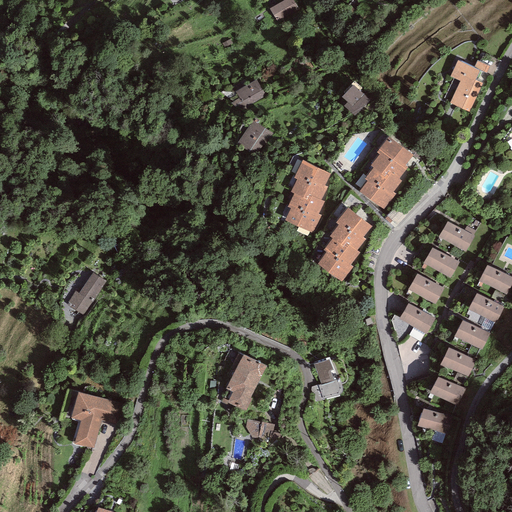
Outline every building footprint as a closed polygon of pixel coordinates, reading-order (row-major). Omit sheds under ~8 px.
[(293,0),(284,0),(269,9),(277,21),(299,9),(293,0)] [(474,68),(458,60),(450,77),(460,81),(449,103),(469,112),(483,83),(475,80),(480,71),(474,68)] [(477,60),(474,68),(480,71),(486,74),(490,66),(477,60)] [(265,96),(256,80),(236,92),(240,98),(231,103),(237,113),(265,96)] [(369,100),(352,85),(341,97),(347,103),(344,106),(354,116),(369,100)] [(272,133),(252,120),(237,143),(257,156),(272,133)] [(413,155),(388,136),(377,152),(379,154),(381,151),(406,170),(408,167),(405,165),(413,155)] [(399,179),(406,170),(381,151),(379,154),(371,165),(373,167),(385,176),(389,171),(399,179)] [(330,174),(302,160),(294,177),(297,179),(322,191),(324,186),(330,174)] [(402,181),(399,179),(389,171),(385,176),(373,167),(365,179),(368,181),(369,179),(391,195),(393,192),(402,181)] [(328,187),(324,186),(322,191),(297,179),(290,192),(294,194),(310,201),(312,197),(321,201),(328,187)] [(396,194),(393,192),(391,195),(369,179),(368,181),(360,191),(384,210),(396,194)] [(324,202),(321,201),(312,197),(310,201),(294,194),(288,206),(291,208),(315,219),(318,214),(324,202)] [(321,215),(318,214),(315,219),(291,208),(285,220),(312,233),(321,215)] [(372,226),(347,208),(336,223),(339,225),(341,222),(363,238),(372,226)] [(365,240),(363,238),(341,222),(339,225),(330,236),(333,238),(346,248),(349,245),(357,251),(365,240)] [(474,236),(447,222),(439,237),(465,252),(474,236)] [(360,253),(357,251),(349,245),(346,248),(333,238),(324,250),(326,252),(328,250),(350,266),(351,265),(360,253)] [(459,262),(432,247),(423,264),(450,278),(459,262)] [(353,266),(351,265),(350,266),(328,250),(326,252),(317,264),(341,282),(353,266)] [(511,283),(511,277),(486,265),(479,281),(507,295),(511,283)] [(106,282),(93,273),(79,293),(76,291),(66,305),(83,316),(106,282)] [(444,288),(417,274),(408,290),(435,304),(444,288)] [(504,307),(476,294),(468,310),(496,323),(504,307)] [(435,318),(408,303),(399,320),(427,334),(435,318)] [(490,333),(462,319),(454,337),(482,350),(490,333)] [(476,360),(448,348),(440,365),(468,377),(476,360)] [(266,366),(243,355),(226,388),(233,392),(227,402),(245,411),(251,399),(250,398),(266,366)] [(329,359),(314,364),(321,384),(318,385),(323,398),(339,395),(341,392),(341,390),(341,386),(339,379),(336,380),(329,359)] [(465,389),(438,376),(430,393),(457,406),(465,389)] [(122,403),(78,392),(71,417),(81,420),(75,443),(94,448),(101,420),(117,424),(122,403)] [(451,417),(423,409),(417,426),(445,434),(451,417)] [(260,422),(247,419),(246,428),(252,438),(258,439),(260,422)]
